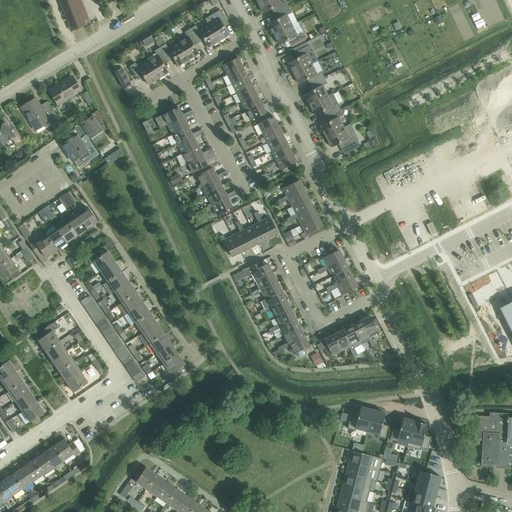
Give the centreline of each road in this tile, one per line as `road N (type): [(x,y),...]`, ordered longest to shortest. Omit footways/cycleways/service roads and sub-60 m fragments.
road 1 (residential): [(0,461),(125,377),(50,267)]
road 2 (residential): [(381,291),(320,325),(285,257),(349,224)]
road 3 (unclassified): [(349,224),(252,35)]
road 4 (residential): [(0,93),(160,0)]
road 5 (unclassified): [(511,210),(375,279)]
road 6 (unclassified): [(435,416),(381,291)]
road 7 (residential): [(242,194),(181,76)]
